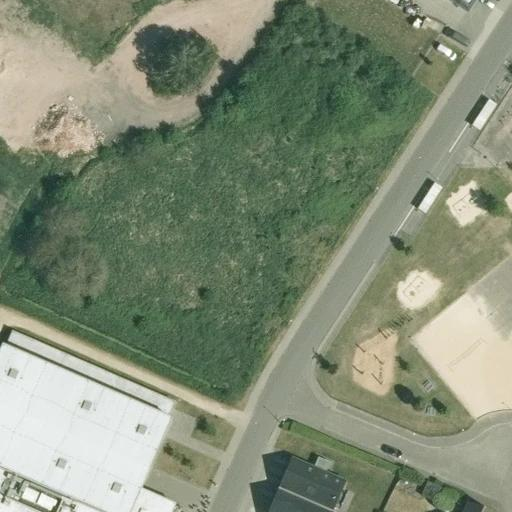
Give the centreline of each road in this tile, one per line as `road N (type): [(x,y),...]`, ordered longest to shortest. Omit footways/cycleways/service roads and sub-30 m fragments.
road 1 (residential): [(273,388),(511,15)]
road 2 (residential): [(511,481),(273,388)]
road 3 (residential): [(273,388),(216,511)]
